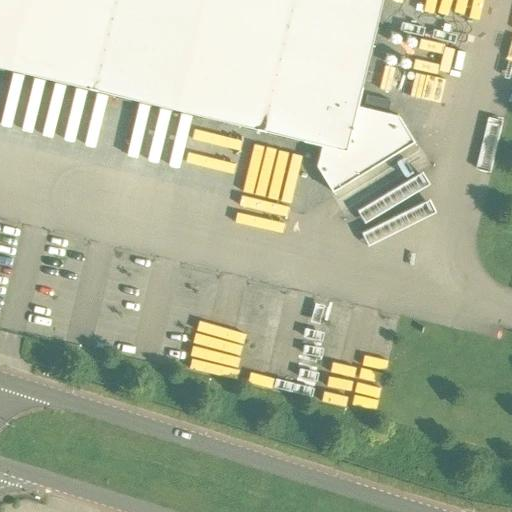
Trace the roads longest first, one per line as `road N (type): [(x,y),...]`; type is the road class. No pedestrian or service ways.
road 1 (unclassified): [(427,511),(0,378)]
road 2 (unclassified): [(0,465),(146,511)]
